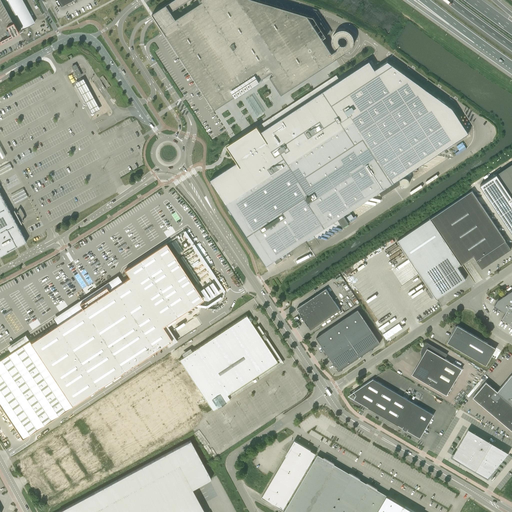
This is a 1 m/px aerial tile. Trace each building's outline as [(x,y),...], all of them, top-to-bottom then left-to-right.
[(0,0),(0,39),(17,30),(18,32),(19,32),(13,21),(1,0),(0,0)] [(10,0),(15,9),(12,11),(22,29),(27,26),(30,24),(16,0),(10,0)] [(233,92),(257,76),(260,80),(265,77),(269,74),(282,93),(305,77),(334,58),(335,58),(342,53),(347,50),(351,47),(354,42),(354,38),(352,35),(349,31),(344,30),(339,33),(337,38),(341,47),(336,50),(316,20),(254,0),(172,0),(152,13),(154,15),(156,19),(166,33),(215,109),(221,105),(227,101),(235,96),(233,92)] [(324,20),(319,23),(327,35),(332,32),(324,20)] [(237,162),(210,179),(212,182),(258,252),(267,265),(295,246),(304,241),(314,234),(315,237),(318,238),(319,235),(321,235),(322,232),(325,233),(326,230),(329,231),(329,227),(332,228),(333,225),(335,226),(340,223),(342,227),(349,223),(348,222),(345,217),(343,215),(378,192),(381,196),(400,184),(397,179),(468,133),(452,108),(388,61),(375,69),(373,66),(369,61),(347,75),(339,80),(261,131),(259,129),(250,135),(243,140),(235,145),(230,148),(238,160),(239,161),(237,162)] [(260,80),(257,76),(233,92),(235,96),(238,94),(242,92),(245,89),(249,87),(260,80)] [(337,76),(258,128),(259,129),(261,131),(339,80),(337,76)] [(91,114),(99,109),(83,79),(74,83),(91,114)] [(253,96),(245,101),(256,119),(264,114),(253,96)] [(226,116),(227,124),(233,123),(233,121),(230,121),(230,118),(229,114),(227,114),(227,111),(226,108),(224,108),(225,112),(221,112),(222,116),(224,116),(226,116)] [(497,174),(480,185),(511,232),(511,163),(510,165),(497,174)] [(408,185),(409,183),(409,182),(409,181),(409,180),(408,178),(407,178),(406,177),(405,177),(403,177),(402,178),(401,179),(400,180),(400,181),(400,183),(400,184),(401,185),(402,185),(403,186),(405,186),(406,186),(407,185),(408,185)] [(23,188),(10,194),(14,203),(27,197),(23,188)] [(397,241),(433,295),(436,299),(465,279),(457,267),(473,256),(482,268),(511,249),(472,191),(434,216),(397,241)] [(0,255),(14,248),(16,247),(23,243),(25,242),(26,241),(17,223),(20,222),(21,224),(22,224),(18,217),(14,210),(15,213),(12,215),(0,192),(0,255)] [(0,404),(22,438),(166,344),(168,347),(174,343),(172,341),(171,338),(169,337),(168,335),(163,326),(193,306),(203,299),(166,243),(156,250),(125,270),(125,271),(129,277),(122,282),(109,291),(106,286),(98,291),(80,303),(63,315),(66,319),(58,324),(31,342),(29,340),(27,341),(23,344),(16,348),(11,352),(0,359),(0,404)] [(109,291),(122,282),(118,276),(97,289),(80,301),(54,318),(58,324),(66,319),(63,315),(84,300),(98,291),(106,286),(109,291)] [(311,329),(340,310),(326,289),(297,308),(311,329)] [(428,289),(426,291),(431,299),(434,298),(428,289)] [(511,290),(497,300),(494,306),(506,312),(502,319),(511,324),(511,290)] [(339,371),(380,343),(358,310),(316,337),(339,371)] [(183,356),(179,359),(182,364),(210,405),(211,408),(212,409),(216,407),(216,408),(226,401),(229,398),(227,395),(277,361),(254,326),(246,315),(183,356)] [(486,365),(496,348),(457,325),(447,342),(486,365)] [(8,349),(11,352),(13,351),(29,340),(27,336),(26,335),(8,348),(8,349)] [(421,355),(421,357),(422,360),(421,363),(420,366),(420,367),(419,369),(416,367),(412,374),(447,395),(462,369),(445,358),(447,354),(427,342),(424,346),(422,347),(422,349),(421,351),(421,353),(421,355)] [(511,430),(511,374),(497,391),(486,382),(473,397),(511,430)] [(412,401),(373,379),(354,391),(357,395),(356,395),(354,399),(420,438),(434,414),(412,401)] [(494,470),(495,469),(509,453),(468,429),(454,452),(454,453),(452,457),(488,478),(494,470)] [(204,511),(192,488),(211,478),(204,466),(190,440),(56,511),(204,511)] [(272,479),(261,497),(283,509),(316,453),(295,441),(288,453),(272,479)] [(317,455),(301,481),(285,510),(283,511),(416,511),(387,495),(317,454),(317,455)]
